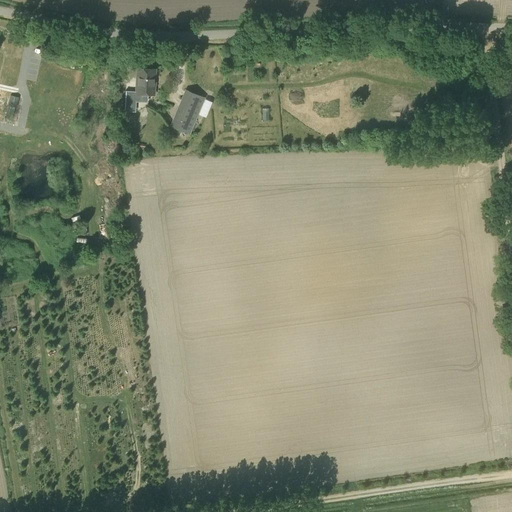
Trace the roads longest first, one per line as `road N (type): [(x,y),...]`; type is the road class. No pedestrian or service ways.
road 1 (unclassified): [(511,32),(189,37),(115,34),(0,12)]
road 2 (track): [(257,511),(511,476)]
road 3 (track): [(511,230),(487,32)]
